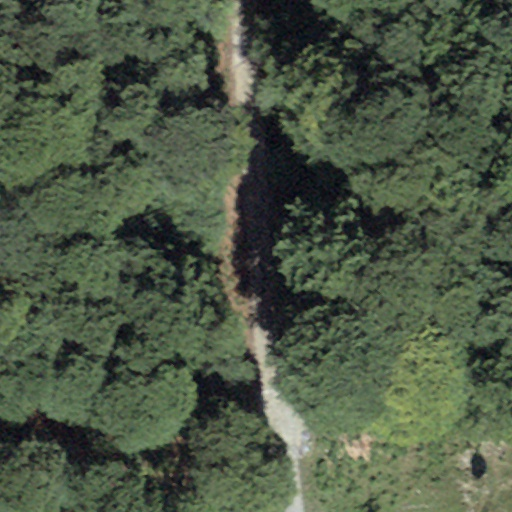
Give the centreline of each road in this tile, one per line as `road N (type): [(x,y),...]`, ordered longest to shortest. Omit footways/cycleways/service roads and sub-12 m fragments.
road 1 (track): [(286,511),(266,408),(222,259),(197,0)]
road 2 (track): [(268,422),(300,377),(318,309),(318,0)]
